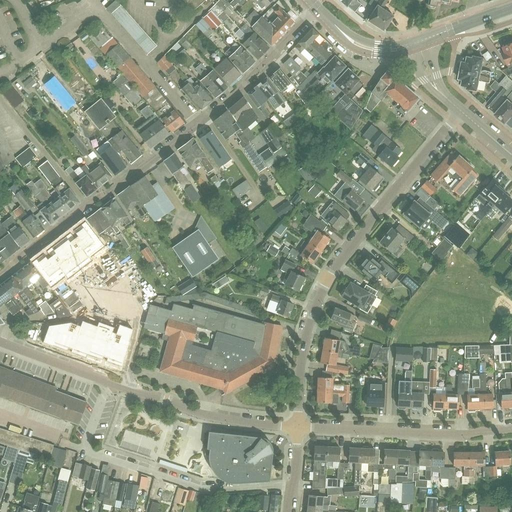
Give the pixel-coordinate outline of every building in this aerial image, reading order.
[(121,4),(117,0),(115,0),(107,7),(112,12),(121,4)] [(183,0),(193,10),(204,0),(183,0)] [(229,17),(233,12),(228,6),(231,4),(229,3),(226,0),(219,0),(216,3),(229,17)] [(252,0),(256,4),(262,9),(266,6),(271,0),(252,0)] [(338,0),(354,12),(361,4),(356,0),(338,0)] [(384,31),(393,15),(382,9),(387,0),(380,0),(367,20),(384,31)] [(223,23),(229,17),(216,3),(216,4),(211,10),(223,23)] [(115,17),(125,9),(121,4),(112,12),(111,13),(115,17)] [(271,45),(294,21),(279,6),(274,11),(278,16),(270,25),(261,17),(251,26),(271,45)] [(119,22),(129,14),(125,9),(115,17),(119,22)] [(244,19),(251,26),(261,17),(254,10),(244,19)] [(203,18),(214,31),(222,23),(210,11),(203,18)] [(417,21),(407,11),(397,21),(407,31),(417,21)] [(123,26),(133,18),(129,14),(119,22),(123,26)] [(127,31),(137,23),(133,18),(123,26),(127,31)] [(196,24),(201,29),(207,23),(202,19),(196,24)] [(99,22),(86,32),(99,48),(111,38),(111,37),(112,36),(109,33),(109,32),(103,24),(102,25),(101,24),(100,24),(100,22),(99,22)] [(131,36),(141,27),(137,23),(127,31),(131,36)] [(135,40),(145,32),(141,27),(131,36),(135,40)] [(298,42),(294,48),(299,53),(304,48),(321,64),(329,56),(335,50),(312,28),(298,42)] [(251,29),(245,34),(248,38),(250,36),(254,41),(253,42),(263,53),(269,47),(251,29)] [(139,45),(149,36),(145,32),(135,40),(139,45)] [(257,59),(263,53),(253,42),(254,41),(250,36),(248,38),(245,34),(241,38),(245,41),(242,44),(257,59)] [(143,49),(153,41),(149,36),(139,45),(143,49)] [(192,45),(184,36),(179,40),(187,50),(192,45)] [(511,40),(509,41),(508,44),(503,46),(506,53),(503,54),(508,69),(511,67),(511,40)] [(153,41),(143,49),(148,54),(157,46),(153,41)] [(186,51),(182,46),(181,47),(177,43),(172,48),(175,51),(175,52),(179,57),(186,51)] [(231,47),(249,67),(255,61),(240,46),(239,47),(235,43),(231,47)] [(119,44),(106,55),(142,98),(143,97),(171,132),(183,122),(156,87),(119,44)] [(243,73),(249,67),(231,47),(225,52),(229,56),(228,57),(243,73)] [(229,85),(241,74),(218,49),(210,56),(218,64),(214,68),(229,85)] [(492,60),(493,59),(490,55),(487,50),(483,53),(489,62),(492,60)] [(172,64),(164,55),(157,62),(164,71),(172,64)] [(331,80),(344,66),(335,56),(324,68),(323,67),(312,78),(309,75),(307,77),(299,86),(305,92),(311,86),(313,88),(326,75),(331,80)] [(461,70),(491,77),(492,71),(485,70),(481,71),(484,58),(474,56),(474,58),(467,56),(464,57),(463,62),(461,70)] [(198,66),(221,92),(228,86),(213,69),(209,73),(201,63),(198,66)] [(215,97),(221,92),(198,66),(195,68),(203,78),(200,81),(215,97)] [(306,105),(308,104),(311,101),(299,86),(298,85),(291,76),(288,78),(280,68),(279,69),(279,68),(277,68),(273,71),(273,73),(273,74),(273,75),(270,77),(281,91),(282,93),(292,85),(296,89),(294,90),(306,105)] [(298,85),(307,77),(298,69),(291,76),(298,85)] [(347,104),(364,85),(358,80),(359,79),(348,69),(335,83),(346,93),(341,98),(347,104)] [(483,80),(490,82),(491,77),(461,70),(459,78),(460,78),(459,82),(462,85),(468,86),(468,88),(477,90),(480,77),(483,80)] [(384,90),(385,88),(394,77),(387,71),(379,80),(371,92),(371,93),(365,108),(370,112),(380,100),(387,93),(384,90)] [(193,88),(207,103),(213,98),(200,83),(199,83),(197,80),(194,82),(190,77),(189,78),(185,74),(183,76),(190,84),(192,82),(195,86),(193,88)] [(183,89),(199,109),(207,103),(193,88),(195,86),(192,82),(190,84),(183,76),(181,77),(187,85),(183,89)] [(30,83),(32,86),(35,83),(31,77),(22,83),(25,87),(30,83)] [(54,77),(45,84),(66,109),(75,101),(54,77)] [(274,110),(284,102),(276,91),(277,91),(266,77),(257,85),(267,99),(274,110)] [(404,115),(418,98),(394,77),(385,88),(384,90),(387,93),(397,101),(394,106),(404,115)] [(118,88),(133,106),(142,99),(126,81),(120,86),(118,88)] [(511,84),(507,90),(494,104),(491,108),(497,112),(495,114),(505,123),(506,122),(511,127),(511,126),(511,84)] [(19,96),(10,85),(2,92),(10,103),(19,96)] [(267,99),(257,85),(247,93),(258,107),(265,117),(269,113),(262,103),(267,99)] [(502,85),(489,100),(494,104),(507,90),(502,85)] [(241,127),(243,130),(257,117),(243,96),(228,109),(241,127)] [(99,130),(108,141),(112,145),(121,156),(125,154),(132,162),(141,154),(121,130),(113,119),(116,116),(101,97),(84,111),(99,130)] [(145,121),(136,128),(140,134),(150,147),(160,140),(169,133),(159,120),(147,105),(140,111),(147,119),(145,121)] [(337,114),(335,116),(350,130),(357,119),(348,111),(344,107),(337,114)] [(227,110),(213,121),(225,139),(226,139),(234,132),(240,141),(238,142),(241,146),(249,141),(240,128),(239,128),(227,110)] [(294,113),(289,117),(293,123),(299,119),(294,113)] [(274,122),(268,126),(277,138),(283,134),(274,122)] [(0,154),(5,166),(15,158),(0,125),(0,154)] [(277,138),(268,126),(260,132),(260,133),(259,134),(269,147),(259,155),(265,163),(272,158),(275,162),(282,157),(287,153),(282,146),(277,138)] [(375,145),(372,149),(379,155),(378,156),(391,166),(398,158),(396,156),(401,150),(391,142),(385,137),(386,136),(381,133),(377,130),(375,128),(368,136),(370,138),(369,140),(375,145)] [(229,155),(212,130),(200,138),(216,163),(229,155)] [(84,156),(89,152),(75,134),(70,138),(84,156)] [(208,172),(213,168),(205,157),(206,157),(193,137),(178,149),(190,168),(200,161),(208,172)] [(97,150),(115,174),(125,166),(121,160),(119,161),(114,155),(115,154),(109,147),(112,145),(108,141),(97,150)] [(37,156),(29,146),(20,154),(27,164),(37,156)] [(253,147),(245,152),(258,172),(266,167),(264,164),(253,147)] [(366,171),(360,179),(374,190),(379,185),(376,183),(382,176),(370,167),(374,161),(362,151),(357,157),(359,158),(356,162),(366,171)] [(430,175),(438,182),(450,167),(456,172),(453,176),(459,181),(452,189),(459,196),(478,175),(471,169),(472,168),(458,155),(457,156),(452,151),(430,175)] [(184,165),(174,152),(163,161),(177,180),(184,176),(179,169),(184,165)] [(0,262),(20,247),(2,223),(0,220),(0,169),(5,166),(0,154),(0,262)] [(15,158),(23,167),(27,164),(20,154),(15,158)] [(38,167),(50,183),(61,177),(47,160),(38,167)] [(298,170),(307,182),(319,174),(310,161),(298,170)] [(85,164),(82,166),(98,187),(112,176),(101,162),(90,171),(85,164)] [(70,166),(65,170),(69,175),(69,174),(74,171),(70,166)] [(336,175),(347,184),(352,180),(340,170),(336,175)] [(87,196),(97,188),(86,174),(80,178),(74,171),(69,174),(87,196)] [(144,176),(130,185),(152,216),(161,210),(160,208),(169,201),(157,184),(152,188),(144,176)] [(195,179),(199,184),(204,181),(200,176),(195,179)] [(34,183),(59,217),(79,201),(61,177),(50,184),(60,195),(54,200),(45,189),(47,187),(40,178),(34,183)] [(486,214),(506,191),(498,184),(499,183),(493,178),(480,193),(484,197),(482,198),(487,203),(480,211),(483,214),(479,218),(481,220),(486,214)] [(218,180),(214,183),(217,188),(225,181),(223,179),(219,182),(218,180)] [(251,188),(246,180),(231,189),(237,197),(251,188)] [(430,195),(436,188),(427,180),(421,186),(430,195)] [(37,205),(40,210),(51,223),(59,217),(34,183),(34,184),(32,181),(27,184),(41,202),(37,205)] [(28,211),(28,210),(33,206),(15,183),(9,188),(28,211)] [(200,197),(192,185),(184,190),(193,202),(200,197)] [(142,216),(147,212),(139,200),(140,200),(130,186),(117,195),(127,209),(134,204),(142,216)] [(320,199),(325,193),(317,187),(313,193),(320,199)] [(363,199),(362,198),(348,187),(348,188),(344,192),(347,195),(343,200),(354,210),(363,199)] [(425,202),(430,196),(420,187),(415,193),(425,202)] [(511,203),(511,200),(504,193),(506,191),(486,214),(487,215),(483,220),(486,223),(500,208),(504,212),(511,203)] [(291,201),(295,204),(301,197),(297,194),(291,201)] [(115,197),(107,203),(113,210),(115,208),(123,220),(126,225),(131,221),(127,215),(115,197)] [(408,204),(403,211),(404,212),(404,213),(405,214),(404,216),(410,222),(412,220),(419,227),(427,217),(441,229),(447,222),(424,201),(419,207),(413,202),(410,205),(408,204)] [(288,202),(275,211),(279,217),(292,208),(288,202)] [(100,208),(116,233),(120,230),(117,226),(116,226),(115,225),(122,219),(115,208),(113,210),(107,203),(100,208)] [(345,219),(348,215),(334,203),(333,205),(331,203),(320,216),(337,230),(345,220),(345,219)] [(33,237),(44,229),(33,213),(28,217),(20,206),(13,211),(33,237)] [(109,234),(113,231),(110,226),(99,209),(87,217),(98,234),(105,229),(109,234)] [(309,242),(321,251),(329,239),(321,233),(326,226),(310,214),(302,225),(314,234),(309,242)] [(20,247),(30,239),(11,216),(2,223),(20,247)] [(511,223),(511,219),(508,217),(492,236),(497,240),(511,223)] [(44,252),(32,262),(48,283),(63,272),(65,275),(89,256),(87,253),(102,242),(86,220),(73,230),(78,235),(75,237),(71,232),(47,250),(51,256),(48,258),(44,252)] [(379,242),(392,253),(402,241),(406,244),(413,236),(399,224),(394,229),(391,227),(379,242)] [(452,226),(444,236),(457,247),(465,237),(452,226)] [(172,247),(192,276),(219,258),(198,229),(172,247)] [(262,240),(258,234),(248,243),(252,248),(262,240)] [(313,263),(321,251),(309,242),(300,254),(313,263)] [(266,251),(275,256),(279,250),(270,245),(266,251)] [(152,268),(159,264),(147,246),(141,250),(152,268)] [(292,247),(289,252),(296,257),(299,252),(292,247)] [(392,275),(397,270),(381,257),(377,262),(368,255),(358,267),(373,280),(380,273),(385,277),(389,272),(392,275)] [(285,260),(283,265),(281,269),(286,272),(284,278),(287,279),(285,284),(298,291),(305,277),(292,271),(295,265),(285,260)] [(48,284),(31,261),(21,269),(32,282),(36,279),(43,288),(48,284)] [(34,296),(27,286),(32,282),(21,269),(12,276),(30,299),(34,296)] [(399,281),(408,290),(410,298),(421,286),(406,273),(399,281)] [(225,275),(220,279),(223,284),(228,281),(225,275)] [(28,315),(39,311),(12,276),(3,282),(13,295),(18,293),(30,308),(25,311),(28,315)] [(191,279),(184,283),(189,290),(195,285),(191,279)] [(13,315),(23,308),(13,295),(3,282),(0,284),(0,324),(6,324),(0,316),(0,314),(2,313),(0,310),(0,306),(4,304),(13,315)] [(362,290),(350,282),(347,288),(345,288),(345,289),(344,289),(341,293),(342,295),(341,296),(361,307),(364,302),(371,306),(377,296),(375,295),(377,291),(366,284),(362,290)] [(256,292),(259,293),(267,295),(269,290),(258,287),(256,292)] [(289,316),(293,304),(281,300),(282,298),(272,295),(270,302),(274,303),(272,310),(289,316)] [(45,314),(54,312),(46,300),(39,305),(41,308),(41,309),(45,314)] [(194,303),(192,308),(173,303),(171,310),(150,304),(143,327),(163,333),(162,337),(161,339),(169,341),(165,352),(160,371),(223,388),(226,393),(274,366),(282,326),(265,323),(265,324),(234,315),(194,303)] [(72,315),(61,304),(55,308),(57,311),(58,317),(72,315)] [(334,307),(333,311),(330,312),(329,316),(330,318),(330,319),(338,322),(337,324),(344,327),(343,329),(352,332),(356,322),(353,321),(355,315),(334,307)] [(367,322),(369,323),(371,318),(369,317),(369,316),(360,312),(358,318),(367,322)] [(70,322),(48,325),(42,342),(52,346),(53,342),(87,355),(89,351),(123,364),(133,329),(119,324),(116,333),(112,332),(114,327),(98,321),(97,325),(82,320),(80,326),(70,322)] [(346,342),(344,340),(340,340),(336,339),(333,339),(331,338),(325,337),(322,350),(343,353),(359,356),(360,347),(353,346),(353,348),(349,348),(349,346),(348,344),(346,342)] [(493,354),(492,345),(479,345),(479,346),(479,352),(479,354),(493,354)] [(509,345),(499,345),(500,354),(510,354),(510,353),(510,345),(509,345)] [(394,346),(394,361),(412,361),(412,347),(394,346)] [(430,361),(431,347),(423,347),(422,362),(430,362),(430,361)] [(375,358),(388,359),(389,350),(380,349),(375,358)] [(335,365),(337,357),(342,358),(343,353),(322,350),(320,362),(335,365)] [(349,366),(337,365),(336,372),(348,374),(349,366)] [(10,374),(0,370),(0,394),(47,412),(55,390),(56,387),(11,371),(10,374)] [(405,380),(399,380),(398,407),(399,409),(404,409),(405,408),(405,406),(410,406),(411,381),(412,381),(412,371),(406,370),(405,380)] [(501,407),(511,406),(511,387),(511,379),(511,372),(505,372),(506,392),(500,393),(501,407)] [(479,373),(479,378),(480,408),(485,408),(486,410),(490,410),(492,408),(492,393),(486,394),(486,373),(479,373)] [(332,377),(318,377),(317,389),(332,390),(332,377)] [(468,394),(468,411),(475,411),(475,408),(480,408),(479,378),(472,378),(472,388),(474,388),(474,394),(468,394)] [(423,407),(423,393),(423,382),(412,381),(411,381),(410,406),(416,407),(415,408),(416,409),(421,409),(422,408),(422,407),(423,407)] [(366,404),(376,405),(376,403),(381,404),(381,405),(382,405),(383,383),(367,382),(367,394),(364,394),(364,402),(366,402),(366,404)] [(446,392),(445,408),(458,408),(458,394),(451,394),(452,384),(446,384),(446,388),(446,392)] [(433,397),(433,407),(433,410),(440,410),(440,408),(445,408),(446,392),(446,388),(436,387),(436,388),(434,388),(434,393),(433,393),(433,397)] [(317,402),(319,402),(319,404),(323,404),(323,402),(337,403),(338,395),(343,395),(343,402),(349,402),(349,391),(343,390),(332,390),(317,389),(317,402)] [(86,401),(55,390),(47,412),(78,423),(86,401)] [(54,444),(0,427),(0,442),(49,458),(54,444)] [(261,438),(209,432),(207,449),(210,449),(210,451),(209,453),(209,456),(209,459),(209,462),(210,465),(211,467),(212,469),(213,471),(214,473),(216,475),(218,477),(220,478),(223,480),(225,481),(226,481),(228,482),(231,483),(234,483),(237,483),(269,481),(272,454),(272,452),(272,451),(272,450),(272,449),(272,448),(271,446),(271,445),(270,444),(270,443),(269,442),(268,441),(267,440),(265,439),(264,439),(263,438),(261,438)] [(325,488),(327,447),(315,446),(314,473),(319,473),(318,483),(313,482),(313,488),(325,488)] [(349,448),(349,462),(355,462),(355,471),(361,471),(361,463),(361,462),(362,448),(355,448),(355,446),(350,446),(350,448),(349,448)] [(361,463),(361,471),(378,472),(378,469),(383,469),(383,465),(378,465),(374,464),(374,462),(374,449),(369,449),(369,446),(362,446),(362,448),(361,462),(361,463)] [(53,447),(48,464),(62,469),(62,468),(66,452),(53,447)] [(338,463),(338,461),(339,461),(339,447),(327,447),(327,460),(334,461),(334,463),(338,463)] [(419,449),(419,465),(431,465),(432,451),(426,451),(426,449),(425,448),(421,448),(419,449)] [(440,472),(440,478),(448,479),(449,469),(449,467),(443,467),(444,452),(438,452),(439,450),(437,449),(433,448),(432,450),(431,472),(440,472)] [(389,469),(389,479),(396,479),(396,475),(396,464),(397,450),(384,449),(384,463),(385,463),(384,468),(389,469)] [(19,481),(21,472),(26,456),(34,458),(35,455),(28,453),(19,450),(18,453),(13,470),(14,470),(11,479),(19,481)] [(404,464),(408,464),(409,453),(409,450),(397,450),(396,464),(404,464)] [(495,464),(510,463),(510,451),(495,452),(495,464)] [(462,476),(462,484),(468,484),(468,476),(469,476),(469,452),(453,452),(453,465),(464,465),(464,476),(462,476)] [(469,452),(469,476),(469,484),(474,485),(474,470),(477,470),(477,465),(485,465),(485,452),(469,452)] [(188,468),(160,459),(158,463),(186,473),(188,468)] [(72,476),(88,480),(86,488),(91,468),(91,466),(75,462),(72,476)] [(348,463),(339,462),(338,468),(337,478),(343,479),(343,468),(348,468),(348,463)] [(407,478),(402,478),(402,482),(413,482),(413,473),(413,466),(408,466),(407,478)] [(496,466),(489,466),(489,476),(501,475),(500,469),(497,469),(496,466)] [(62,469),(49,511),(55,511),(58,505),(61,507),(71,470),(70,470),(62,468),(62,469)] [(100,470),(91,468),(86,488),(94,490),(100,470)] [(108,479),(109,474),(100,473),(97,490),(105,492),(108,479)] [(115,500),(119,481),(108,479),(105,492),(102,503),(114,506),(115,500)] [(126,483),(119,481),(115,500),(122,501),(126,483)] [(127,483),(124,499),(136,501),(139,485),(127,483)] [(402,483),(396,483),(395,484),(391,484),(390,503),(401,504),(402,483)] [(401,504),(411,504),(412,484),(402,483),(401,504)] [(343,487),(344,493),(344,496),(359,495),(358,486),(343,487)] [(186,505),(190,491),(178,487),(174,502),(186,505)] [(174,491),(165,488),(163,495),(172,498),(174,491)] [(17,511),(35,511),(36,511),(38,504),(37,504),(39,496),(32,494),(26,492),(24,500),(25,501),(23,508),(19,507),(17,511)] [(271,493),(269,511),(278,511),(280,494),(271,493)] [(259,495),(258,509),(267,511),(269,496),(259,495)] [(330,505),(330,497),(309,495),(308,508),(335,511),(336,506),(330,505)] [(437,499),(426,498),(425,509),(437,506),(437,499)] [(152,501),(149,511),(157,511),(160,503),(152,501)] [(39,511),(49,511),(51,505),(47,504),(40,502),(37,511),(39,511)]
